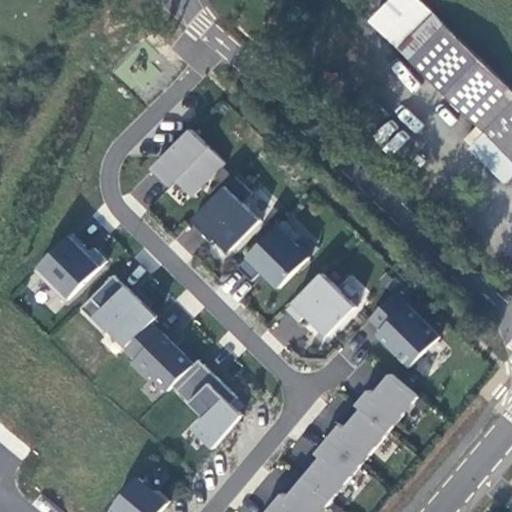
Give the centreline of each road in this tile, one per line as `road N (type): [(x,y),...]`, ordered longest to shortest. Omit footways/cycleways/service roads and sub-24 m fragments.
road 1 (residential): [(224,42),(131,133),(109,169),(118,206),(308,393),(212,511)]
road 2 (residential): [(511,312),(224,42)]
road 3 (unclassified): [(435,511),(511,418)]
